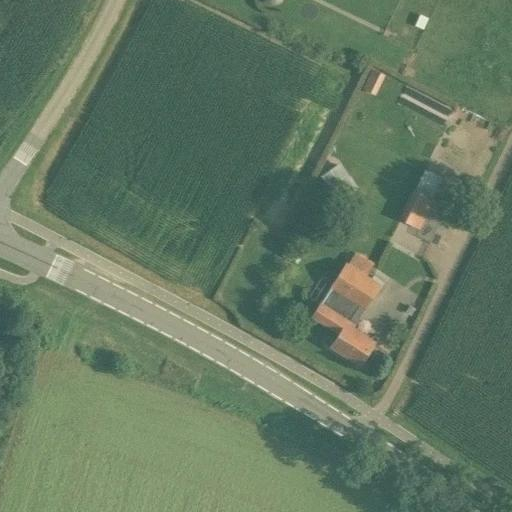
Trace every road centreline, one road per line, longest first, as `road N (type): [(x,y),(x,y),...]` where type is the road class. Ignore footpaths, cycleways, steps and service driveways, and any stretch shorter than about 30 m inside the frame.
road 1 (tertiary): [(475,511),(232,359),(0,242)]
road 2 (unclassified): [(0,196),(116,0)]
